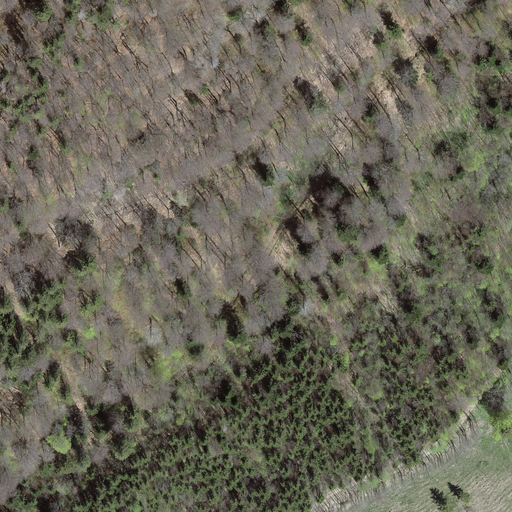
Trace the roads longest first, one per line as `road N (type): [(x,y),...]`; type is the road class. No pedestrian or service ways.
road 1 (track): [(37,511),(65,475),(198,364),(329,151),(462,0)]
road 2 (track): [(46,221),(185,183),(227,159),(278,101),(393,0)]
road 3 (track): [(487,387),(433,447),(303,511)]
